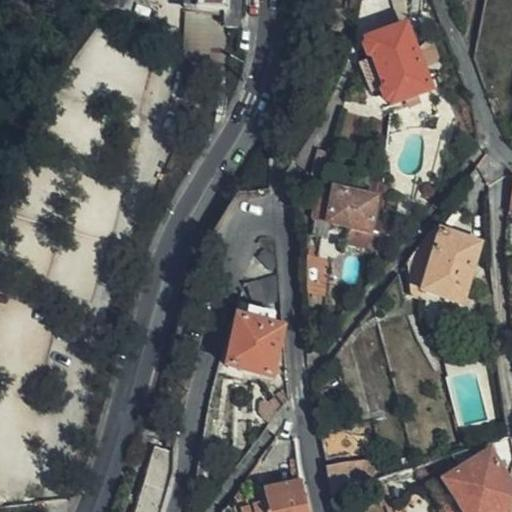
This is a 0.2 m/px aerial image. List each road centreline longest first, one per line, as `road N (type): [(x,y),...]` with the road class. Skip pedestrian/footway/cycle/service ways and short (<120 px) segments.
road 1 (residential): [(173,511),(229,258),(249,227),(272,222),(286,244),(319,511)]
road 2 (tertiary): [(95,511),(176,245),(267,69),(273,0)]
road 3 (residential): [(438,0),(471,86),(511,158)]
